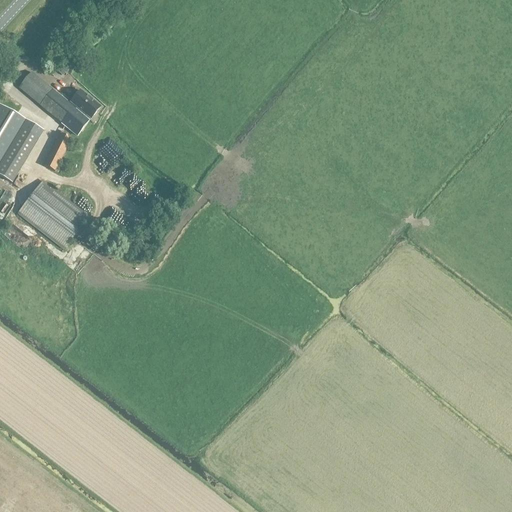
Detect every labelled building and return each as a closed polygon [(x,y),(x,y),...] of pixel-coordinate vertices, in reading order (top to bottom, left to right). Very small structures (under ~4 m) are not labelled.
[(77,137),(91,120),(74,108),(31,73),(18,88),(77,137)] [(76,106),(74,108),(91,120),(99,110),(78,93),(76,96),(75,96),(73,98),(73,99),(71,102),(76,106)] [(0,105),(0,176),(12,184),(43,132),(0,105)] [(60,134),(43,166),(55,172),(71,140),(60,134)] [(17,214),(64,250),(89,218),(42,182),(17,214)]
